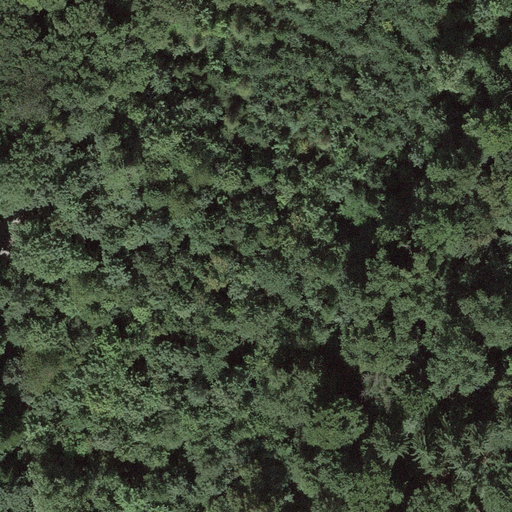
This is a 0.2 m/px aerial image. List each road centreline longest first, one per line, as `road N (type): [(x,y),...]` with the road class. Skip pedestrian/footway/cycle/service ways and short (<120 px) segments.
road 1 (track): [(168,0),(30,161),(0,216)]
road 2 (track): [(0,345),(43,511)]
